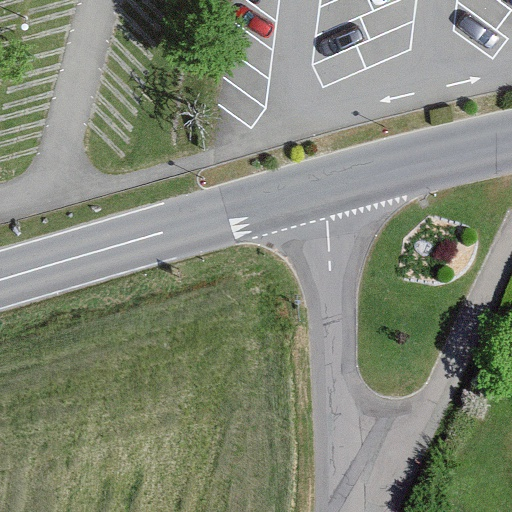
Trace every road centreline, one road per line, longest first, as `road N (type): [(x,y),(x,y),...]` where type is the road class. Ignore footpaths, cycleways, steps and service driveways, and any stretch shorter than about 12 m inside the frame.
road 1 (residential): [(299,190),(346,428),(353,511)]
road 2 (tertiary): [(299,190),(0,277)]
road 3 (tertiary): [(511,139),(299,190)]
